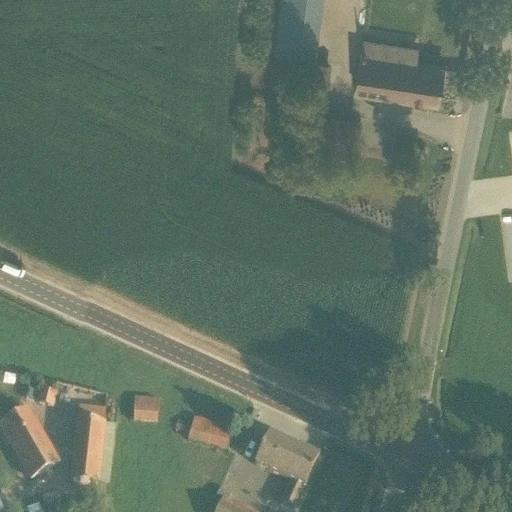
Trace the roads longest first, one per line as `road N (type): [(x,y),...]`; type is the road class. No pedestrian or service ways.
road 1 (unclassified): [(405,458),(495,0)]
road 2 (tertiary): [(405,458),(0,275)]
